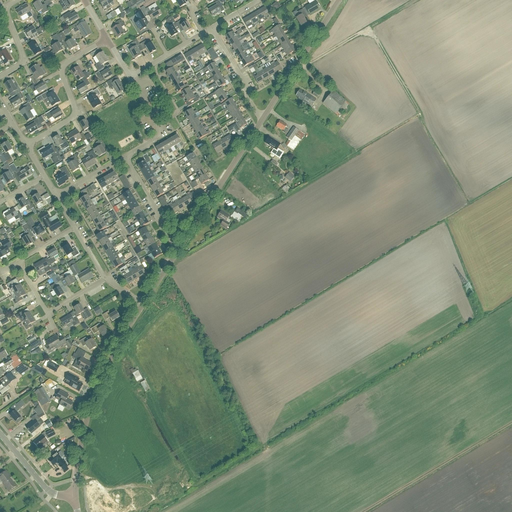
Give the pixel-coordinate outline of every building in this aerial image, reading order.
[(60,0),(61,2),(63,1),(68,9),(75,5),(71,0),(60,0)] [(110,8),(108,6),(104,0),(99,0),(98,1),(103,9),(107,7),(108,9),(110,8)] [(104,0),(108,6),(110,8),(112,7),(110,5),(114,3),(111,0),(104,0)] [(175,0),(180,8),(186,5),(183,0),(175,0)] [(215,7),(209,11),(213,17),(220,12),(219,9),(222,7),(219,1),(214,4),(215,7)] [(305,8),(302,9),(306,15),(309,14),(310,16),(320,10),(315,1),(305,7),(305,8)] [(43,7),(39,2),(33,5),(38,13),(42,11),(44,15),(49,12),(45,6),(43,7)] [(38,20),(37,17),(34,12),(31,7),(28,8),(26,5),(17,11),(21,17),(26,14),(29,19),(33,16),(34,18),(33,19),(35,22),(38,20)] [(146,9),(144,6),(141,8),(143,11),(146,17),(149,15),(152,20),(162,14),(158,8),(150,12),(148,8),(146,9)] [(265,7),(264,7),(257,12),(262,19),(263,18),(265,21),(267,20),(266,17),(269,15),(265,7)] [(300,16),(296,18),(301,26),(306,23),(303,17),(306,15),(302,9),(297,13),(300,16)] [(140,31),(146,28),(142,21),(145,19),(141,12),(140,10),(134,13),(136,15),(138,20),(135,22),(140,31)] [(261,24),(260,21),(262,19),(257,12),(250,16),(255,24),(258,22),(259,25),(261,24)] [(71,16),(69,13),(62,18),(64,22),(65,21),(66,22),(69,20),(71,23),(79,19),(75,14),(71,16)] [(255,27),(254,24),(255,24),(250,16),(243,20),(247,28),(252,25),(253,28),(255,27)] [(118,38),(125,34),(121,28),(125,26),(121,20),(115,23),(117,26),(112,29),(118,38)] [(173,27),(177,25),(174,20),(167,24),(170,28),(167,29),(171,38),(177,34),(173,27)] [(179,29),(182,28),(185,33),(191,30),(187,23),(183,25),(181,21),(176,24),(179,29)] [(92,34),(85,22),(79,26),(77,23),(72,26),(76,33),(80,31),(84,39),(92,34)] [(282,31),(280,28),(282,27),(281,25),(269,32),(270,34),(273,32),(275,35),(282,31)] [(29,38),(35,34),(37,37),(42,33),(40,29),(35,31),(33,27),(25,32),(26,33),(25,33),(28,38),(28,37),(29,38)] [(285,36),(284,33),(285,32),(284,30),(282,31),(275,35),(272,37),(273,39),(276,38),(278,41),(285,36)] [(61,41),(61,42),(64,46),(66,45),(70,51),(76,47),(72,40),(68,42),(62,32),(57,35),(61,41)] [(229,41),(239,35),(238,33),(235,35),(233,32),(226,36),(228,39),(226,40),(228,42),(229,41)] [(61,41),(57,35),(57,34),(52,37),(53,40),(56,45),(53,47),(54,49),(53,50),(53,51),(51,52),(53,56),(57,54),(63,50),(58,43),(61,42),(61,41)] [(232,46),(239,42),(242,40),(241,38),(239,35),(229,41),(231,45),(229,45),(231,47),(232,47),(232,46)] [(288,41),(287,38),(288,37),(287,35),(285,36),(278,41),(275,42),(276,44),(279,43),(281,46),(288,41)] [(41,44),(37,37),(30,40),(32,43),(29,45),(35,56),(42,52),(38,45),(41,44)] [(128,46),(130,51),(135,59),(142,55),(137,48),(141,46),(136,39),(132,41),(134,43),(128,46)] [(292,47),(291,46),(290,43),(291,43),(290,40),(288,41),(281,46),(278,47),(280,50),(282,48),(284,51),(292,47)] [(143,51),(147,49),(150,54),(156,51),(152,43),(148,45),(146,41),(140,45),(143,51)] [(235,52),(242,47),(245,45),(244,43),(241,45),(239,42),(232,46),(232,47),(234,50),(232,51),(234,53),(235,52)] [(209,55),(202,45),(196,48),(201,56),(205,54),(207,56),(209,55)] [(238,57),(246,52),(249,51),(245,45),(242,47),(235,52),(237,55),(236,56),(237,58),(238,57)] [(284,51),(281,53),(283,55),(285,53),(287,56),(295,52),(293,49),(294,48),(293,46),(291,46),(292,47),(284,51)] [(201,60),(203,59),(201,56),(196,48),(190,52),(195,60),(195,59),(199,57),(201,60)] [(0,50),(0,62),(2,61),(5,65),(12,60),(6,50),(2,53),(0,50)] [(100,62),(96,65),(99,71),(104,68),(103,65),(108,61),(103,52),(96,56),(100,62)] [(195,64),(197,62),(195,59),(195,60),(190,52),(184,55),(189,63),(193,61),(195,64)] [(247,55),(246,52),(238,57),(240,60),(239,61),(240,63),(241,62),(249,57),(249,58),(252,56),(250,54),(247,55)] [(173,60),(177,65),(182,62),(179,56),(173,60)] [(250,61),(249,58),(249,57),(241,62),(243,65),(242,66),(243,68),(255,61),(253,59),(250,61)] [(169,77),(176,73),(177,73),(179,71),(178,69),(175,70),(173,67),(174,67),(171,61),(165,65),(169,70),(166,72),(167,74),(167,75),(166,76),(168,78),(169,77)] [(271,66),(276,73),(282,70),(278,62),(275,64),(274,62),(271,64),(272,65),(271,66)] [(217,69),(215,66),(217,65),(215,63),(203,70),(205,72),(208,70),(209,73),(217,69)] [(35,84),(38,82),(40,81),(38,79),(47,74),(43,67),(40,69),(38,65),(30,70),(34,76),(30,78),(35,84)] [(270,77),(276,73),(271,66),(265,69),(270,77)] [(77,81),(81,79),(83,82),(87,79),(90,77),(86,71),(83,73),(79,67),(71,71),(77,81)] [(220,74),(218,71),(220,70),(218,68),(217,69),(209,73),(207,75),(208,77),(211,75),(212,78),(220,74)] [(264,80),(270,77),(265,69),(259,73),(264,80)] [(101,71),(96,74),(95,74),(98,79),(102,77),(104,80),(112,76),(109,70),(103,73),(101,71)] [(178,76),(177,73),(176,73),(169,77),(171,79),(170,80),(169,81),(171,83),(172,82),(180,78),(182,76),(181,74),(178,76)] [(214,81),(216,83),(223,79),(221,76),(223,75),(222,73),(220,74),(212,78),(210,80),(211,82),(214,81)] [(258,84),(264,80),(259,73),(253,76),(258,84)] [(181,81),(180,78),(172,82),(174,85),(173,86),(174,88),(175,87),(183,83),(186,81),(184,79),(181,81)] [(225,78),(223,79),(216,83),(207,88),(209,91),(217,86),(219,89),(226,84),(224,81),(226,80),(225,78)] [(86,87),(90,85),(87,79),(83,82),(81,83),(83,85),(77,88),(81,95),(88,90),(86,87)] [(111,88),(114,86),(118,94),(125,90),(123,85),(122,86),(119,80),(115,82),(113,79),(107,82),(111,88)] [(16,95),(21,93),(22,92),(19,88),(18,86),(15,87),(11,81),(5,84),(10,94),(14,92),(16,95)] [(40,86),(38,82),(35,84),(31,87),(34,92),(37,91),(39,94),(48,88),(44,83),(40,86)] [(184,86),(183,83),(175,87),(177,90),(176,91),(177,93),(189,86),(187,84),(184,86)] [(189,88),(182,92),(184,96),(182,96),(183,98),(183,99),(185,98),(192,93),(195,92),(195,91),(194,89),(191,91),(189,88)] [(225,94),(223,91),(224,90),(223,88),(212,95),(213,97),(216,95),(217,98),(218,98),(225,94)] [(94,95),(88,98),(94,109),(101,104),(97,97),(101,95),(97,89),(92,92),(94,95)] [(303,93),(300,91),(296,96),(299,98),(299,99),(312,108),(317,100),(304,92),(303,93)] [(339,117),(349,105),(334,91),(323,104),(339,117)] [(38,102),(43,99),(47,97),(53,106),(60,102),(57,97),(53,92),(49,94),(48,92),(36,98),(38,102)] [(16,99),(11,102),(14,108),(21,104),(23,103),(21,99),(24,98),(21,93),(16,95),(14,96),(16,99)] [(192,93),(185,98),(187,101),(185,102),(189,107),(200,100),(197,94),(194,96),(192,93)] [(228,95),(226,93),(225,94),(218,98),(217,98),(215,100),(216,102),(219,101),(221,104),(228,99),(226,96),(228,95)] [(223,107),(225,106),(227,109),(235,104),(234,104),(233,101),(234,100),(233,98),(221,105),(223,107)] [(27,122),(34,118),(30,111),(33,110),(29,103),(23,106),(25,109),(21,111),(27,122)] [(226,113),(228,111),(230,114),(238,110),(238,109),(236,106),(237,105),(236,103),(234,104),(235,104),(227,109),(224,110),(226,113)] [(240,110),(239,108),(238,109),(238,110),(230,114),(227,115),(229,118),(231,116),(233,119),(241,115),(241,114),(239,111),(240,110)] [(63,115),(59,109),(53,113),(51,111),(46,114),(49,120),(53,117),(55,120),(63,115)] [(188,119),(195,114),(198,113),(197,110),(194,112),(192,109),(184,113),(186,117),(185,118),(186,120),(188,119)] [(195,114),(188,119),(189,122),(188,123),(189,125),(191,124),(198,119),(201,118),(200,115),(197,117),(195,114)] [(243,116),(242,114),(241,114),(241,115),(233,119),(230,121),(232,123),(235,121),(236,124),(244,120),(242,117),(243,116)] [(33,125),(26,129),(30,135),(35,132),(38,130),(36,127),(45,122),(41,116),(31,122),(33,125)] [(198,119),(191,124),(193,127),(191,128),(192,130),(194,129),(201,124),(201,125),(204,123),(203,121),(200,122),(198,119)] [(236,124),(228,129),(230,132),(234,130),(233,129),(235,128),(237,133),(241,131),(240,129),(247,125),(245,122),(247,121),(245,119),(244,120),(236,124)] [(98,134),(96,130),(92,123),(89,125),(86,120),(80,123),(85,131),(88,129),(90,133),(92,132),(94,136),(98,134)] [(286,134),(288,131),(285,129),(287,126),(280,121),(276,127),(284,131),(283,132),(286,134)] [(194,129),(196,132),(194,133),(195,135),(197,134),(204,130),(207,128),(206,126),(203,127),(201,125),(201,124),(194,129)] [(293,151),(305,135),(293,127),(286,137),(289,139),(286,143),(287,146),(293,151)] [(72,133),(67,136),(71,144),(80,139),(82,142),(86,140),(82,133),(80,135),(77,130),(72,133)] [(204,130),(197,134),(199,137),(197,138),(198,140),(210,133),(209,131),(206,133),(204,130)] [(172,138),(176,146),(179,144),(181,147),(183,145),(177,135),(172,138)] [(224,139),(228,146),(235,143),(230,135),(224,139)] [(63,143),(59,136),(53,139),(58,147),(61,145),(64,150),(69,147),(66,141),(63,143)] [(280,159),(283,153),(277,149),(281,144),(269,137),(265,144),(274,149),(271,153),(280,159)] [(176,146),(172,138),(166,142),(171,149),(174,147),(176,150),(178,149),(176,146)] [(223,150),(228,146),(224,139),(218,142),(223,150)] [(99,157),(105,153),(102,147),(105,145),(102,140),(96,143),(98,147),(95,149),(99,157)] [(2,154),(3,157),(6,161),(8,165),(14,162),(11,158),(8,152),(12,150),(8,142),(1,146),(5,152),(2,154)] [(172,152),(171,149),(166,142),(161,145),(165,152),(168,150),(170,153),(172,152)] [(216,154),(223,150),(218,142),(212,146),(216,154)] [(167,154),(165,152),(161,145),(155,148),(160,155),(163,153),(164,155),(167,154)] [(41,156),(42,155),(44,159),(51,154),(53,158),(54,157),(58,163),(62,160),(55,148),(52,150),(50,146),(44,150),(43,148),(38,151),(41,156)] [(87,169),(96,163),(94,160),(97,158),(93,151),(87,154),(89,157),(82,161),(87,169)] [(189,163),(196,159),(193,153),(186,158),(188,161),(184,163),(186,165),(189,163)] [(148,167),(150,165),(148,166),(146,164),(148,163),(151,161),(147,154),(143,157),(145,161),(138,165),(141,171),(148,167)] [(79,169),(75,162),(78,161),(75,156),(69,159),(70,159),(66,161),(66,162),(68,165),(73,172),(79,169)] [(192,168),(200,164),(196,159),(189,163),(191,166),(188,168),(190,170),(192,168)] [(4,179),(1,181),(3,183),(4,186),(7,185),(14,180),(10,174),(13,172),(8,164),(2,168),(6,174),(2,177),(4,179)] [(193,175),(196,174),(203,170),(200,164),(192,168),(194,172),(192,173),(193,175)] [(151,172),(149,169),(152,168),(150,165),(148,167),(141,171),(144,176),(151,172)] [(19,169),(13,173),(16,179),(19,177),(21,181),(32,174),(28,167),(21,172),(19,169)] [(59,187),(64,184),(63,183),(68,180),(65,175),(69,173),(65,167),(60,170),(62,174),(55,178),(58,181),(56,182),(59,187)] [(147,182),(154,177),(153,174),(156,172),(155,170),(151,172),(144,176),(147,182)] [(199,179),(206,175),(203,170),(196,174),(197,177),(195,178),(196,181),(199,179)] [(109,176),(113,183),(116,181),(117,183),(120,182),(118,179),(114,172),(109,176)] [(290,182),(294,177),(289,173),(285,177),(290,182)] [(206,175),(199,179),(202,185),(209,180),(206,175)] [(115,186),(113,183),(109,176),(103,179),(108,186),(111,184),(113,187),(115,186)] [(150,187),(158,183),(156,180),(158,178),(157,176),(155,178),(154,177),(147,182),(150,187)] [(110,189),(108,186),(103,179),(98,182),(102,189),(106,187),(108,190),(110,189)] [(161,188),(159,185),(163,183),(161,181),(158,183),(150,187),(154,193),(161,188)] [(285,185),(280,189),(284,193),(289,189),(285,185)] [(161,188),(154,193),(157,198),(164,194),(162,190),(166,188),(164,186),(161,188)] [(125,201),(133,197),(129,191),(122,195),(125,201)] [(187,196),(192,204),(198,200),(193,192),(190,194),(189,192),(186,194),(187,196)] [(80,200),(83,205),(91,201),(89,198),(92,196),(91,193),(88,195),(80,200)] [(42,200),(38,194),(32,198),(37,205),(40,203),(43,207),(48,204),(45,198),(42,200)] [(192,204),(187,196),(185,198),(184,196),(180,198),(181,200),(186,207),(192,204)] [(129,206),(136,202),(133,197),(125,201),(127,204),(124,206),(125,208),(129,206)] [(24,198),(18,202),(22,209),(19,211),(21,214),(27,210),(28,211),(34,208),(29,200),(26,202),(24,198)] [(94,206),(92,203),(94,202),(93,199),(91,201),(83,205),(87,210),(94,206)] [(186,207),(181,200),(179,201),(177,199),(174,201),(175,203),(180,211),(186,207)] [(132,212),(139,207),(136,202),(129,206),(132,212)] [(180,211),(175,203),(173,205),(171,203),(168,205),(169,207),(174,215),(180,211)] [(96,205),(94,206),(87,210),(90,216),(97,211),(95,208),(97,207),(96,205)] [(135,217),(142,213),(139,207),(132,212),(134,215),(131,216),(133,218),(135,217)] [(239,219),(241,216),(245,219),(247,215),(237,208),(234,213),(234,212),(231,217),(237,222),(238,221),(239,222),(240,221),(241,222),(242,220),(239,219)] [(4,213),(3,215),(5,218),(6,217),(8,221),(10,224),(16,221),(19,219),(21,222),(24,220),(21,214),(19,211),(16,213),(14,209),(7,213),(7,211),(4,213)] [(97,211),(90,216),(93,221),(100,217),(98,214),(101,212),(99,210),(97,212),(97,211)] [(226,229),(230,224),(226,222),(230,216),(222,211),(217,218),(223,221),(221,225),(226,229)] [(58,219),(51,223),(49,219),(50,218),(47,213),(39,217),(46,228),(49,227),(52,232),(62,226),(58,219)] [(138,222),(145,218),(142,213),(135,217),(137,220),(134,221),(136,224),(138,222)] [(100,217),(93,221),(96,227),(103,222),(102,219),(104,217),(103,215),(100,217)] [(25,220),(27,224),(32,232),(34,231),(37,236),(41,234),(42,235),(45,233),(44,232),(45,232),(41,225),(37,228),(34,224),(32,225),(28,218),(25,220)] [(145,218),(138,222),(140,225),(137,227),(139,230),(149,224),(145,218)] [(106,221),(103,222),(96,227),(97,229),(98,231),(99,231),(99,232),(107,228),(105,225),(107,223),(106,221)] [(32,232),(27,224),(22,227),(25,233),(20,236),(27,247),(33,243),(30,237),(33,235),(32,232)] [(10,238),(13,236),(8,228),(5,230),(10,238)] [(141,238),(149,233),(147,231),(148,230),(147,229),(146,229),(145,228),(138,232),(140,235),(138,237),(139,239),(141,238)] [(99,242),(107,237),(105,234),(108,232),(106,230),(96,236),(99,242)] [(149,233),(141,238),(143,241),(140,243),(142,245),(145,243),(152,239),(149,233)] [(107,237),(99,242),(102,247),(110,243),(108,240),(111,238),(110,236),(107,237)] [(145,250),(148,248),(155,244),(152,239),(145,243),(146,246),(144,247),(145,250)] [(4,256),(10,253),(8,249),(11,247),(7,240),(2,244),(4,247),(0,248),(0,257),(3,256),(4,256)] [(110,243),(102,247),(106,252),(113,248),(111,245),(114,243),(113,241),(110,243)] [(151,254),(158,249),(155,244),(148,248),(151,254)] [(73,251),(69,245),(63,249),(67,257),(71,254),(73,258),(80,254),(76,249),(73,251)] [(109,258),(116,254),(113,248),(106,252),(109,258)] [(48,260),(49,262),(51,265),(57,262),(54,258),(59,255),(55,249),(48,253),(51,259),(48,260)] [(161,255),(158,249),(151,254),(148,256),(150,260),(151,259),(152,260),(162,255),(161,255)] [(112,263),(119,259),(117,256),(120,254),(118,252),(116,254),(109,258),(112,263)] [(119,259),(112,263),(115,269),(123,264),(121,262),(126,259),(124,256),(123,257),(119,259)] [(46,273),(54,269),(51,265),(49,262),(47,264),(45,260),(34,266),(38,272),(41,271),(44,270),(46,273)] [(76,265),(70,268),(77,281),(80,279),(82,284),(87,281),(87,280),(93,277),(89,270),(79,276),(78,275),(81,273),(76,265)] [(134,267),(135,269),(140,277),(146,274),(141,266),(139,267),(137,265),(134,267)] [(134,281),(140,277),(135,269),(129,273),(134,281)] [(59,278),(62,283),(65,281),(69,287),(75,283),(71,276),(73,275),(70,271),(59,278)] [(121,272),(120,272),(121,272),(122,274),(123,277),(125,279),(128,284),(134,281),(129,273),(127,274),(126,273),(124,274),(123,272),(121,273),(121,272)] [(64,286),(62,283),(59,278),(57,275),(52,278),(55,284),(51,287),(53,291),(54,291),(58,298),(64,294),(60,288),(64,286)] [(14,295),(23,290),(20,284),(17,286),(16,284),(14,285),(12,282),(7,285),(9,288),(8,288),(10,291),(9,292),(12,297),(14,295)] [(14,295),(16,298),(15,298),(16,301),(14,302),(15,305),(23,300),(22,298),(26,295),(23,290),(14,295)] [(85,321),(92,317),(87,309),(84,311),(80,305),(74,308),(76,312),(75,313),(77,316),(81,314),(85,321)] [(22,323),(24,322),(32,317),(30,312),(25,315),(23,312),(16,317),(17,319),(19,318),(21,320),(21,322),(22,323)] [(106,320),(110,318),(112,322),(120,318),(116,312),(111,315),(108,312),(103,315),(106,320)] [(67,326),(68,328),(73,325),(74,327),(80,324),(76,317),(73,319),(71,315),(61,321),(65,327),(67,326)] [(32,317),(24,322),(25,325),(24,326),(27,330),(32,327),(31,325),(35,322),(32,317)] [(151,318),(147,326),(160,334),(164,327),(159,323),(160,321),(157,320),(156,321),(151,318)] [(100,324),(98,325),(91,329),(94,335),(99,332),(103,337),(108,334),(104,326),(102,328),(100,324)] [(139,338),(136,344),(143,349),(144,346),(150,349),(154,342),(143,335),(140,339),(139,338)] [(59,341),(56,336),(51,339),(57,349),(60,348),(65,345),(61,339),(59,341)] [(83,347),(87,345),(90,351),(96,347),(92,340),(88,342),(86,338),(80,341),(83,347)] [(30,352),(41,345),(39,343),(41,342),(40,339),(29,346),(31,348),(29,350),(30,352)] [(49,354),(54,351),(57,349),(51,339),(46,342),(48,347),(46,348),(49,354)] [(196,341),(192,345),(198,351),(202,346),(196,341)] [(0,360),(8,356),(4,349),(0,350),(0,360)] [(82,372),(83,369),(87,371),(91,364),(83,360),(85,356),(86,353),(79,349),(76,354),(74,354),(72,358),(76,359),(77,360),(73,367),(82,372)] [(130,353),(127,360),(138,367),(141,362),(145,364),(148,358),(139,353),(137,357),(130,353)] [(6,367),(13,363),(11,359),(4,363),(6,367)] [(56,373),(60,366),(50,361),(46,367),(56,373)] [(30,369),(41,375),(44,369),(37,366),(30,369)] [(3,378),(4,380),(0,383),(0,395),(2,395),(0,392),(11,383),(17,379),(14,375),(17,373),(15,370),(3,378)] [(131,373),(134,382),(141,379),(138,370),(131,373)] [(66,380),(64,383),(70,386),(74,388),(73,389),(76,390),(79,392),(83,385),(78,382),(80,380),(77,378),(71,375),(69,374),(66,380)] [(144,392),(148,390),(143,380),(139,383),(144,392)] [(46,398),(41,389),(35,392),(41,401),(46,398)] [(69,410),(73,403),(67,400),(69,396),(60,391),(56,399),(61,402),(60,405),(69,410)] [(14,412),(10,415),(16,422),(18,424),(23,419),(17,412),(25,405),(21,401),(16,405),(16,404),(11,408),(14,412)] [(37,415),(36,414),(31,419),(33,422),(26,428),(31,434),(40,426),(43,423),(40,419),(45,416),(39,405),(37,407),(37,408),(34,410),(37,415)] [(55,435),(53,430),(46,434),(45,432),(42,435),(43,436),(34,443),(39,450),(46,444),(46,443),(48,441),(47,440),(49,438),(49,439),(55,435)] [(72,450),(73,450),(74,449),(75,438),(66,442),(72,450)] [(48,460),(48,461),(53,467),(53,466),(57,463),(57,464),(59,466),(59,465),(59,466),(63,471),(68,467),(69,467),(64,462),(62,459),(57,453),(48,460)] [(0,483),(1,483),(10,476),(6,471),(0,475),(0,483)] [(10,476),(1,483),(2,484),(3,484),(8,492),(16,487),(10,479),(11,478),(10,476)]
